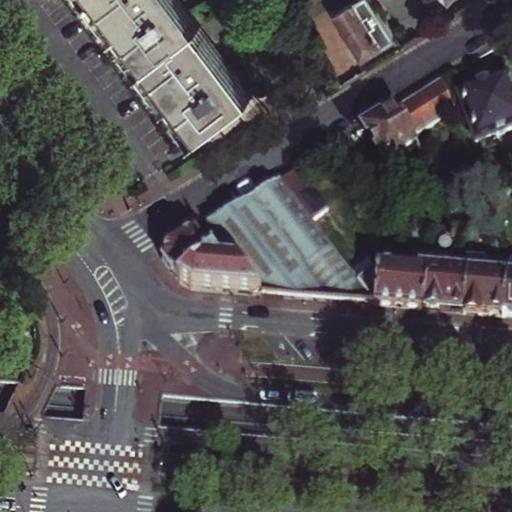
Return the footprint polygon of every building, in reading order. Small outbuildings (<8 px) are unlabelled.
[(97,0),(148,67),(204,140),(256,101),(200,28),(178,0),(97,0)] [(396,36),(372,0),(353,0),(335,12),(351,37),(348,46),(352,52),(364,55),(396,36)] [(460,96),(478,144),(495,137),(498,140),(507,137),(509,132),(511,130),(511,94),(505,78),(460,96)] [(443,121),(454,114),(443,82),(425,94),(443,121)] [(410,103),(427,131),(443,121),(425,94),(410,103)] [(427,131),(410,103),(396,112),(413,139),(427,131)] [(396,112),(364,132),(383,164),(417,145),(413,139),(396,112)] [(327,214),(297,174),(281,184),(311,224),(327,214)] [(219,220),(207,227),(231,258),(238,267),(262,296),(375,306),(349,273),(322,239),(311,224),(281,184),(273,189),(219,220)] [(207,227),(166,246),(162,262),(177,282),(192,290),(235,294),(262,296),(238,267),(229,267),(225,261),(231,258),(207,227)] [(423,311),(425,283),(418,270),(375,266),(373,267),(367,259),(349,273),(375,306),(423,311)] [(455,313),(462,314),(466,273),(456,272),(456,266),(414,261),(418,270),(425,283),(423,311),(455,313)] [(466,273),(462,314),(502,317),(507,271),(485,269),(486,264),(467,262),(466,273)] [(502,317),(511,318),(511,271),(507,271),(502,317)]
